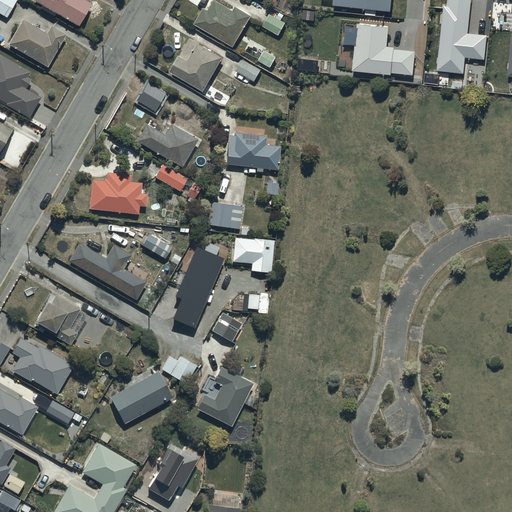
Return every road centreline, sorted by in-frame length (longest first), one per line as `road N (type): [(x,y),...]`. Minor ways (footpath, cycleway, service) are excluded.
road 1 (track): [(511,226),(453,242),(408,290),(391,369),(416,419),(410,449),(380,455),(364,445),(360,422),(379,384)]
road 2 (residential): [(148,0),(0,257)]
